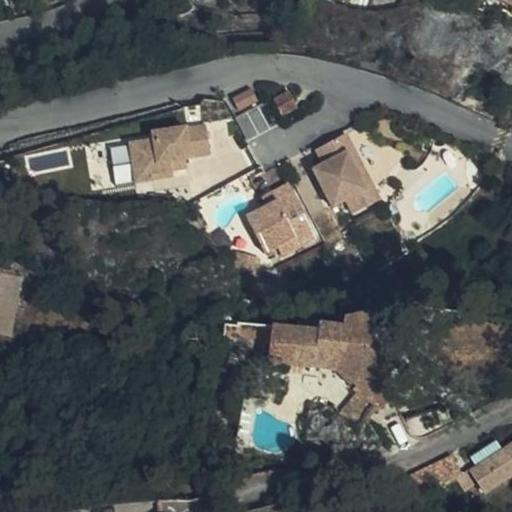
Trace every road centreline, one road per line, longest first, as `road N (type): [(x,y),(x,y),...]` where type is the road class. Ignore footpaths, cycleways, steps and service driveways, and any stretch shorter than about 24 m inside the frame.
road 1 (residential): [(511,144),(374,86),(288,66),(208,75),(0,130)]
road 2 (residential): [(511,407),(409,459),(226,501),(208,511)]
